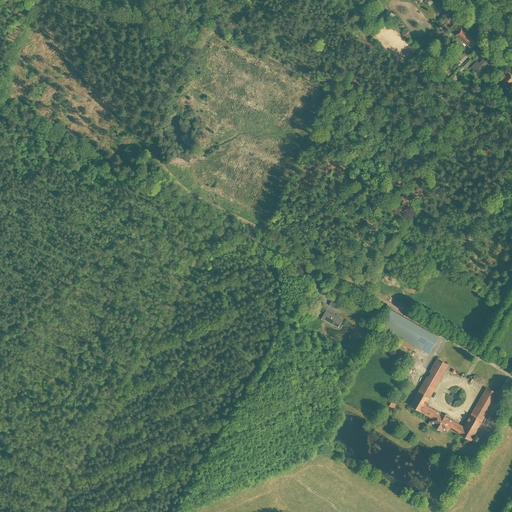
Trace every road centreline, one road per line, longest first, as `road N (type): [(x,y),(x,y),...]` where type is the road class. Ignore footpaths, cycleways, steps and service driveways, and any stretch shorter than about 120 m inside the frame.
road 1 (track): [(142,141),(214,25),(422,138)]
road 2 (track): [(234,216),(215,226),(50,511)]
road 3 (track): [(25,0),(34,20),(182,186),(234,216)]
road 4 (track): [(255,227),(374,0)]
road 5 (unclassified): [(327,268),(478,355),(511,297)]
